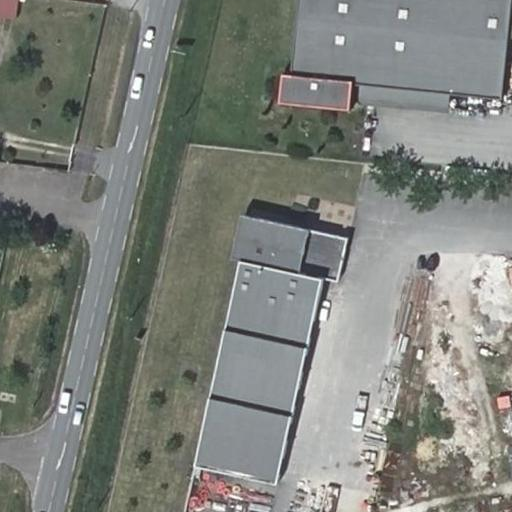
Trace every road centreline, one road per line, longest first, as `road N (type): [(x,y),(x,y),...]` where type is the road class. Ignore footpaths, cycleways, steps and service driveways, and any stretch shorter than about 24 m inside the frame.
road 1 (secondary): [(61,463),(165,0)]
road 2 (unknown): [(376,225),(290,492)]
road 3 (unknown): [(376,225),(368,171),(389,136),(511,133)]
